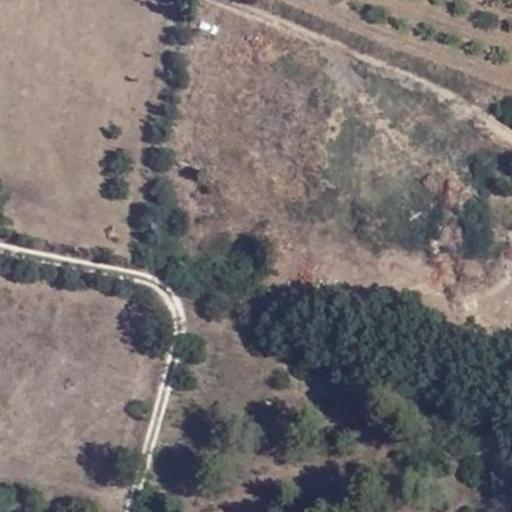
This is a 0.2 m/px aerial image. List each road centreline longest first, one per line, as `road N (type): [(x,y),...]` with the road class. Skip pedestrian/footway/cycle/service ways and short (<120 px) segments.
road 1 (track): [(511,288),(498,300),(453,308),(360,263),(333,228),(326,172),(356,84),(345,61)]
road 2 (track): [(248,0),(511,132)]
